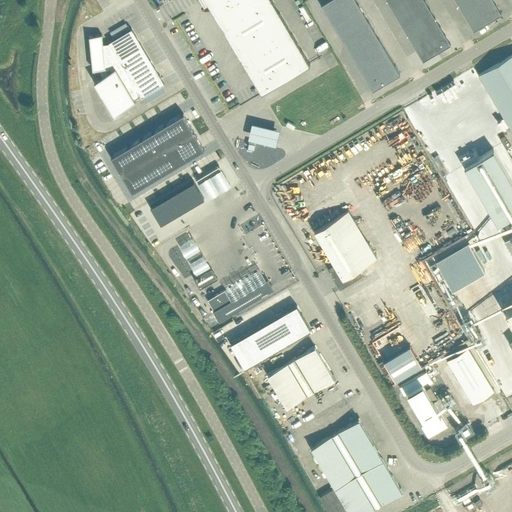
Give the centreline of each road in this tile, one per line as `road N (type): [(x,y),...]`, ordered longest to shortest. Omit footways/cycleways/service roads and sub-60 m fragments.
road 1 (unclassified): [(261,511),(183,369),(55,167),(40,81),(50,0)]
road 2 (primary): [(235,511),(157,370),(0,136)]
road 3 (unclassified): [(251,186),(415,461),(448,467),(511,430)]
road 4 (unclassified): [(251,186),(511,25)]
road 5 (unclassified): [(139,0),(251,186)]
